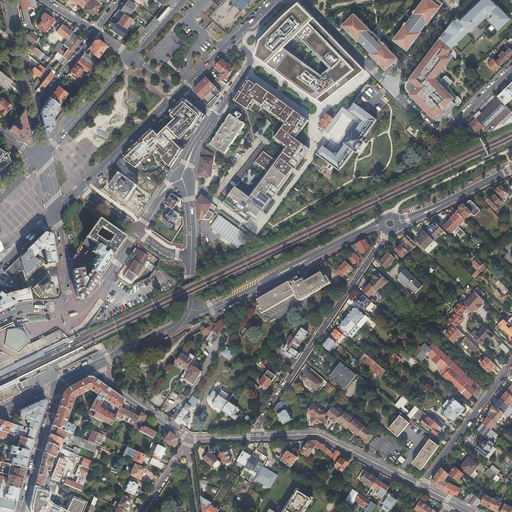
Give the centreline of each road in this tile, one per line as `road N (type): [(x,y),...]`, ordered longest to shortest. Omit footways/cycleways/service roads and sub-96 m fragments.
road 1 (motorway): [(0,228),(231,0)]
road 2 (motorway): [(202,0),(0,207)]
road 3 (residential): [(254,438),(388,232)]
road 4 (residential): [(381,224),(210,307),(185,309)]
road 5 (residential): [(184,185),(256,231),(326,137)]
road 6 (residential): [(390,86),(440,135),(511,68)]
road 7 (residential): [(419,488),(511,362)]
road 8 (secondary): [(77,190),(180,91)]
road 9 (secondary): [(130,56),(41,154)]
road 10 (tertiary): [(22,511),(53,385)]
road 11 (residential): [(91,366),(188,440)]
